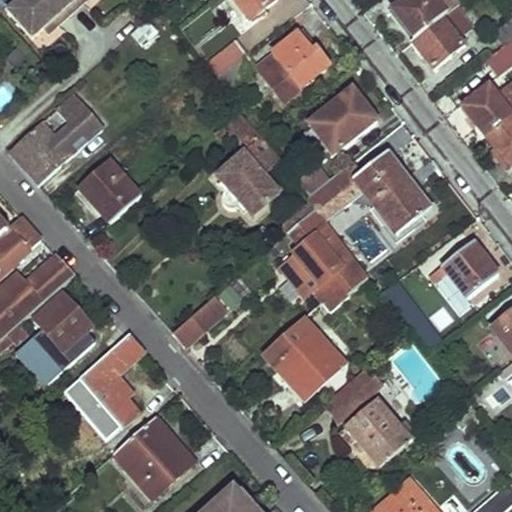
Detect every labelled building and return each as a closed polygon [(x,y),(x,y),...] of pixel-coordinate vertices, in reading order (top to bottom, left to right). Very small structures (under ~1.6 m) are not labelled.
[(60,0),(19,0),(7,11),(32,40),(44,29),(52,22),(57,28),(73,14),(60,0)] [(60,0),(73,14),(85,3),(87,1),(86,0),(60,0)] [(233,0),(252,24),(266,14),(264,11),(277,0),(233,0)] [(434,0),(409,0),(394,13),(417,42),(448,17),(434,0)] [(417,42),(413,45),(433,71),(464,48),(459,42),(473,30),(457,11),(448,17),(417,42)] [(511,21),(493,36),(504,49),(511,42),(511,21)] [(52,22),(44,29),(49,35),(57,28),(52,22)] [(277,63),(260,76),(282,103),(325,69),(297,34),(270,53),(277,63)] [(236,41),(206,64),(217,77),(247,55),(236,41)] [(511,42),(504,49),(488,62),(499,75),(511,64),(511,42)] [(247,55),(256,66),(254,68),(260,76),(277,63),(270,53),(262,43),(247,55)] [(217,77),(233,98),(260,76),(254,68),(256,66),(247,55),(217,77)] [(3,82),(0,84),(0,112),(17,98),(3,82)] [(463,110),(487,140),(511,120),(511,87),(498,99),(489,89),(463,110)] [(309,125),(333,157),(377,122),(352,92),(309,125)] [(71,96),(67,100),(74,107),(78,103),(71,96)] [(67,100),(55,111),(68,125),(54,138),(40,124),(9,152),(39,185),(102,129),(78,103),(74,107),(67,100)] [(225,207),(241,208),(253,223),(282,199),(261,174),(269,168),(273,173),(280,167),(234,115),(213,134),(221,145),(234,133),(248,149),(214,177),(226,191),(225,207)] [(511,120),(487,140),(509,169),(511,166),(511,120)] [(352,182),(363,196),(385,224),(391,218),(405,234),(431,212),(385,156),(352,182)] [(79,188),(110,223),(141,197),(109,163),(79,188)] [(331,180),(351,206),(363,196),(352,182),(343,171),(331,180)] [(306,200),(316,213),(326,225),(351,206),(331,180),(310,196),(306,200)] [(309,208),(281,231),(287,238),(290,236),(314,214),(309,208)] [(302,250),(294,257),(287,264),(296,274),(290,278),(307,298),(314,292),(332,314),(334,312),(350,298),(370,281),(340,243),(335,247),(326,235),(330,231),(326,225),(316,213),(314,214),(290,236),(302,250)] [(6,235),(0,240),(0,281),(42,243),(22,221),(6,235)] [(446,276),(467,302),(498,277),(473,246),(437,274),(441,280),(446,276)] [(17,278),(0,293),(0,346),(22,328),(75,280),(56,259),(25,287),(17,278)] [(287,264),(282,268),(290,278),(296,274),(287,264)] [(62,298),(34,323),(63,356),(91,332),(62,298)] [(215,299),(174,335),(185,347),(227,313),(215,299)] [(409,318),(432,348),(442,340),(418,311),(409,318)] [(511,313),(492,331),(511,354),(511,313)] [(117,327),(97,344),(108,356),(127,339),(117,327)] [(22,328),(0,346),(0,354),(7,348),(11,354),(30,338),(22,328)] [(271,365),(283,377),(280,380),(302,404),(343,367),(312,330),(271,365)] [(78,382),(121,430),(136,416),(110,384),(142,356),(127,339),(108,356),(78,382)] [(495,366),(501,373),(502,372),(511,365),(505,357),(495,366)] [(511,373),(511,364),(511,365),(502,372),(506,378),(511,373)] [(369,373),(328,407),(340,422),(380,387),(369,373)] [(338,435),(372,476),(414,441),(380,400),(338,435)] [(114,457),(155,500),(196,465),(155,420),(114,457)] [(375,511),(438,511),(411,482),(375,511)] [(209,511),(252,511),(233,491),(209,511)]
